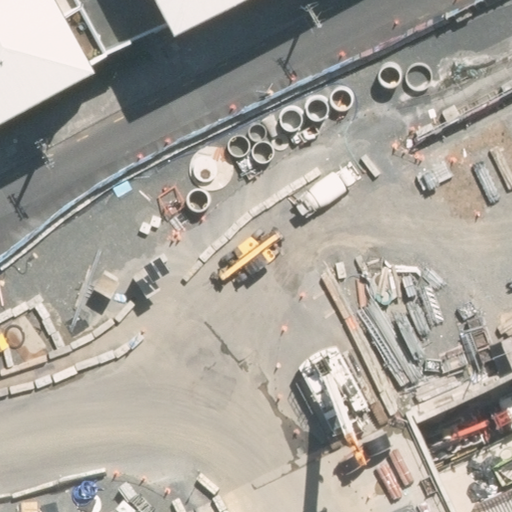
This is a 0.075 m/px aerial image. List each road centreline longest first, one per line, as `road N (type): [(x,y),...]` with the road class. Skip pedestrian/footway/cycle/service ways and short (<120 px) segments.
road 1 (residential): [(0,223),(429,0)]
road 2 (unclassified): [(0,369),(85,511)]
